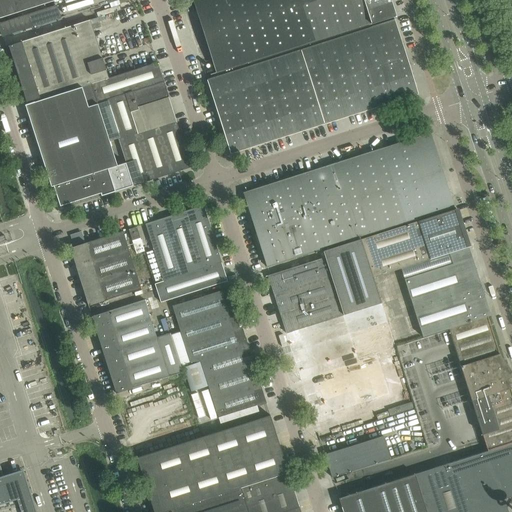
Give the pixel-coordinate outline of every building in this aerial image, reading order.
[(0,0),(0,18),(57,0),(0,0)] [(370,25),(361,0),(194,0),(195,1),(202,21),(213,17),(223,47),(211,51),(217,70),(217,71),(218,73),(370,25)] [(361,0),(370,25),(395,17),(389,0),(361,0)] [(0,23),(0,28),(2,36),(60,18),(56,6),(47,9),(46,4),(16,14),(18,19),(0,23)] [(230,154),(243,150),(382,106),(418,95),(394,20),(207,80),(230,154)] [(91,84),(109,78),(106,71),(107,71),(106,69),(91,23),(90,21),(8,46),(8,47),(9,47),(24,94),(24,95),(25,95),(27,104),(26,104),(27,105),(82,87),(91,84)] [(158,63),(109,78),(91,84),(97,103),(126,94),(164,82),(158,63)] [(164,82),(126,94),(131,112),(169,100),(164,82)] [(117,166),(109,142),(97,103),(91,84),(82,87),(91,116),(100,145),(115,192),(133,186),(126,164),(117,166)] [(115,192),(100,145),(91,116),(82,87),(27,105),(25,105),(51,187),(53,186),(60,207),(101,194),(101,196),(115,192)] [(126,164),(133,186),(153,180),(138,132),(131,112),(126,94),(97,103),(109,142),(118,139),(126,164)] [(131,112),(138,132),(175,120),(169,100),(131,112)] [(138,132),(153,180),(191,168),(175,120),(138,132)] [(243,193),(267,267),(407,223),(454,208),(430,133),(243,193)] [(155,284),(161,303),(227,281),(221,263),(222,263),(221,262),(221,263),(203,206),(204,206),(203,206),(145,224),(154,251),(146,253),(156,284),(155,284)] [(448,254),(468,247),(456,209),(361,239),(361,240),(373,277),(448,254)] [(128,230),(132,241),(140,239),(137,227),(128,230)] [(70,248),(88,306),(141,289),(123,231),(70,248)] [(286,334),(343,316),(382,304),(361,240),(323,252),(325,258),(268,276),(286,334)] [(468,247),(448,254),(452,264),(404,279),(423,338),(448,329),(487,317),(490,316),(468,247)] [(219,419),(266,404),(265,401),(254,365),(252,357),(248,346),(244,335),(242,327),(239,319),(232,297),(230,289),(230,288),(229,288),(173,306),(180,328),(191,365),(200,362),(208,386),(219,419)] [(181,368),(171,334),(157,339),(145,300),(92,317),(116,394),(182,373),(181,368)] [(286,334),(292,353),(349,335),(349,334),(343,316),(286,334)] [(506,360),(503,361),(499,354),(487,317),(448,329),(487,451),(511,443),(511,394),(507,378),(511,376),(511,373),(507,364),(506,360)] [(349,335),(292,353),(298,372),(355,354),(357,360),(396,348),(387,322),(349,334),(349,335)] [(171,334),(181,368),(183,367),(191,365),(180,328),(170,331),(171,334)] [(301,380),(313,419),(389,395),(377,356),(301,380)] [(191,365),(183,367),(191,391),(208,386),(200,362),(191,365)] [(184,376),(118,398),(137,458),(203,437),(184,376)] [(163,511),(241,488),(288,473),(288,472),(270,416),(203,437),(136,458),(153,511),(163,511)] [(325,455),(332,477),(390,459),(383,436),(325,455)] [(511,443),(487,451),(338,498),(342,511),(508,511),(504,499),(511,496),(511,443)] [(0,511),(36,511),(31,494),(23,470),(3,477),(2,474),(0,466),(0,511)]
